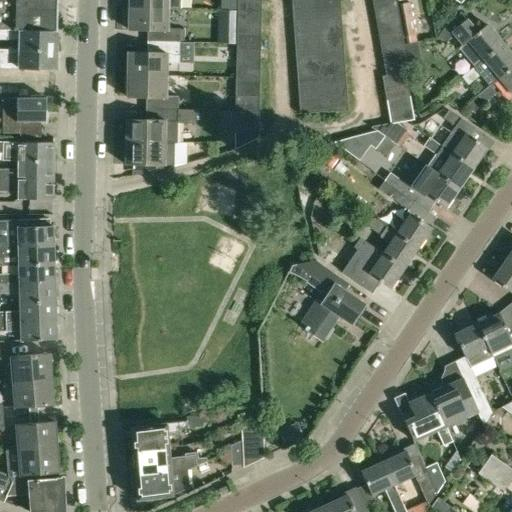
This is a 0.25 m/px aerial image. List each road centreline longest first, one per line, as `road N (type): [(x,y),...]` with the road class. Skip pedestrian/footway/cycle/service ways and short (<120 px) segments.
road 1 (residential): [(97,511),(83,271),(87,0)]
road 2 (residential): [(215,511),(328,455),(511,191)]
